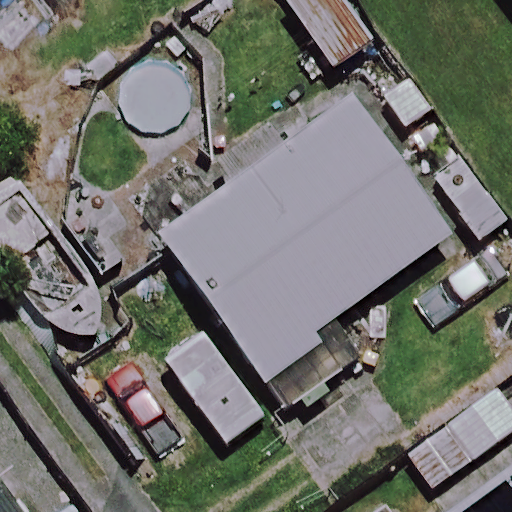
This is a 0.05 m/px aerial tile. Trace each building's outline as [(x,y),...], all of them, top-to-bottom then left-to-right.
[(372,49),(336,0),(271,0),(329,80),(372,49)] [(511,0),(486,0),(511,32),(511,0)] [(159,249),(256,385),(264,397),(324,354),(316,343),(444,252),(346,115),(159,249)] [(238,406),(179,321),(137,350),(196,435),(238,406)] [(511,437),(511,419),(498,399),(406,464),(428,497),(511,437)] [(511,511),(511,471),(454,511),(511,511)] [(0,511),(17,511),(0,489),(0,511)] [(381,511),(374,502),(361,511),(381,511)]
